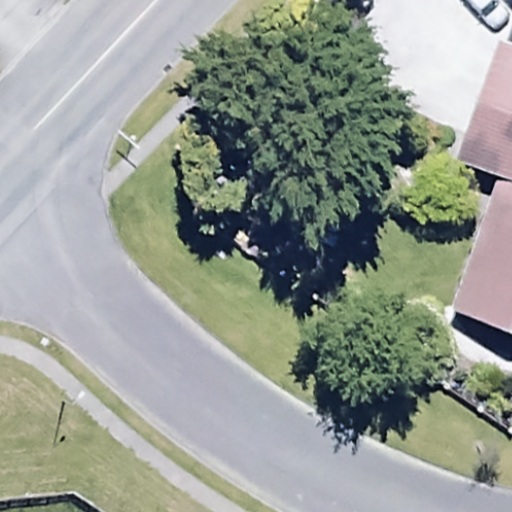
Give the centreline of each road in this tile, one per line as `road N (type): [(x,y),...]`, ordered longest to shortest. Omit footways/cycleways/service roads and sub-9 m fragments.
road 1 (residential): [(383,511),(280,462),(201,404),(0,230)]
road 2 (tertiary): [(146,0),(0,157)]
